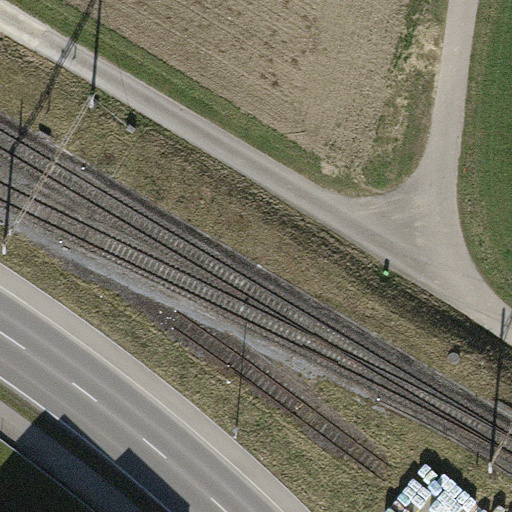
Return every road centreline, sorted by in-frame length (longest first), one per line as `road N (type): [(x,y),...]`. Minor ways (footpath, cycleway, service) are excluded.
road 1 (track): [(0,11),(404,250)]
road 2 (primary): [(0,329),(153,443),(222,511)]
road 3 (track): [(468,0),(438,171),(404,250)]
road 4 (track): [(404,250),(511,325)]
